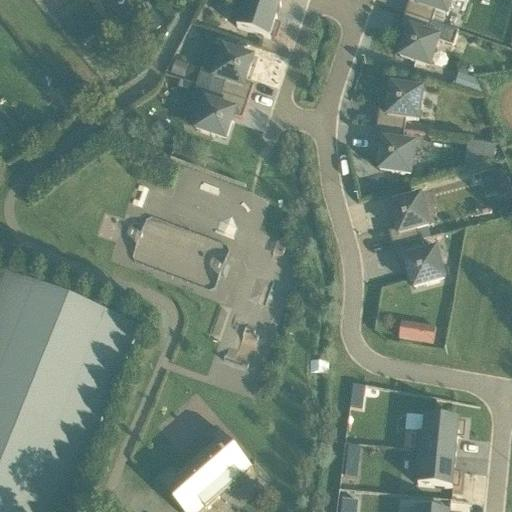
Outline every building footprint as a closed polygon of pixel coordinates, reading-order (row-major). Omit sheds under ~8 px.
[(269,39),(275,41),(279,30),(272,28),(279,8),(256,0),(239,0),(235,14),(239,16),(235,30),(268,41),(269,39)] [(453,0),(419,0),(418,3),(410,0),(408,0),(404,15),(430,24),(440,28),(443,20),(446,22),(453,0)] [(162,28),(151,11),(141,18),(152,34),(162,28)] [(398,32),(407,35),(398,59),(430,70),(441,37),(428,33),(430,24),(404,15),(398,32)] [(136,37),(131,48),(145,53),(150,42),(136,37)] [(251,61),(221,51),(211,80),(225,84),(221,96),(246,104),(252,87),(244,85),(251,61)] [(187,66),(175,62),(170,76),(182,80),(187,66)] [(378,112),(375,129),(402,133),(404,125),(418,127),(424,93),(391,88),(387,113),(378,112)] [(221,96),(218,105),(202,100),(192,134),(225,144),(233,118),(241,121),(246,104),(221,96)] [(418,144),(401,141),(402,133),(375,129),(373,147),(382,149),(378,174),(412,179),(418,144)] [(495,163),(496,144),(470,142),(469,162),(495,163)] [(421,199),(390,208),(397,232),(387,235),(392,252),(419,245),(416,236),(430,232),(421,199)] [(115,220),(103,216),(96,234),(109,239),(115,220)] [(419,245),(392,252),(397,269),(405,267),(412,292),(444,282),(435,249),(421,253),(419,245)] [(0,511),(64,511),(138,330),(2,275),(0,280),(0,511)] [(416,433),(413,453),(455,457),(457,436),(463,436),(464,424),(423,419),(422,434),(416,433)] [(169,469),(154,482),(180,511),(203,511),(251,470),(223,438),(215,429),(204,439),(205,441),(171,471),(169,469)] [(417,471),(415,487),(457,492),(459,478),(453,477),(455,457),(413,453),(411,470),(417,471)]
